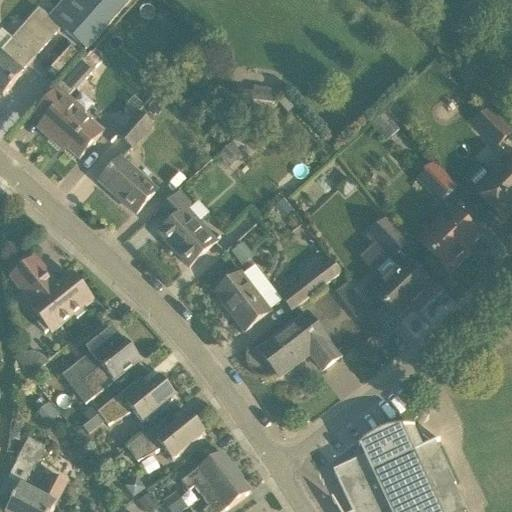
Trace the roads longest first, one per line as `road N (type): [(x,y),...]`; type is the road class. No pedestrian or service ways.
road 1 (residential): [(276,470),(183,344),(0,168)]
road 2 (residential): [(276,470),(378,392),(511,268)]
